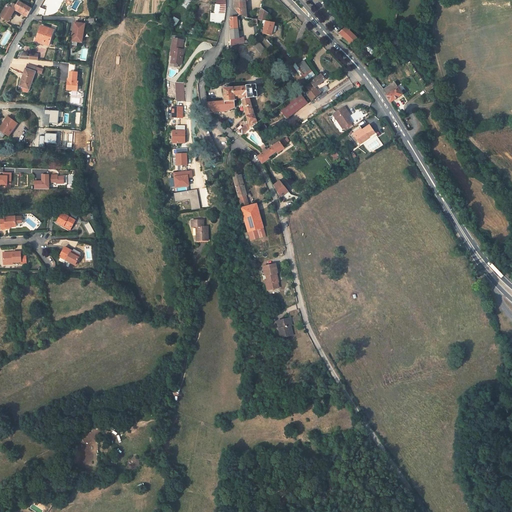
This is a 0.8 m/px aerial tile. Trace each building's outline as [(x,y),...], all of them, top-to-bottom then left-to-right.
[(7,4),(1,17),(9,21),(16,9),(27,16),(32,8),(20,0),(19,0),(17,4),(12,1),(7,4)] [(225,15),(226,12),(226,0),(218,0),(218,14),(225,15)] [(242,15),(248,19),(252,20),(251,15),(249,15),(248,2),(246,2),(246,0),(237,0),(237,10),(242,15)] [(261,19),(260,19),(259,21),(268,23),(269,23),(271,15),(264,10),(261,19)] [(239,19),(232,19),(233,42),(241,41),(241,39),(239,19)] [(85,23),(75,22),(72,40),(82,42),(85,23)] [(266,29),(268,30),(266,36),(275,38),(278,25),(269,23),(268,23),(266,29)] [(36,40),(50,45),(54,29),(42,24),(36,40)] [(351,25),(338,38),(343,43),(346,40),(356,49),(361,44),(358,42),(364,37),(351,25)] [(241,39),(241,41),(233,42),(233,48),(246,47),(246,43),(246,39),(241,39)] [(258,40),(253,45),(261,54),(266,49),(258,40)] [(176,55),(174,65),(184,67),(186,53),(184,52),(186,43),(176,41),(174,55),(176,55)] [(305,59),(296,64),(307,80),(315,75),(305,59)] [(19,86),(30,89),(37,72),(43,74),(44,68),(28,63),(26,67),(19,86)] [(380,69),(374,72),(379,79),(384,75),(380,69)] [(79,71),(70,70),(70,78),(68,78),(67,89),(78,90),(79,80),(78,80),(79,71)] [(324,77),(315,85),(318,89),(322,86),(323,87),(325,85),(325,84),(328,82),(324,77)] [(176,100),(185,101),(184,84),(175,83),(176,100)] [(314,102),(324,94),(322,91),(320,92),(318,89),(315,85),(314,84),(309,88),(311,91),(310,91),(313,95),(311,97),(310,97),(311,98),(314,102)] [(387,92),(390,97),(401,91),(400,89),(401,89),(398,84),(387,92)] [(227,91),(228,104),(238,104),(238,103),(240,103),(240,101),(245,101),(252,100),(260,99),(259,87),(250,88),(250,89),(236,91),(235,90),(227,91)] [(405,97),(401,91),(390,97),(394,104),(405,97)] [(302,93),(281,109),(290,120),(310,104),(302,93)] [(245,103),(252,125),(240,134),(244,138),(258,128),(260,126),(252,100),(245,101),(245,102),(245,103)] [(228,104),(212,104),(212,105),(212,112),(214,114),(228,113),(239,110),(239,109),(238,104),(228,104)] [(186,109),(176,108),(176,119),(186,119),(186,109)] [(60,110),(45,109),(44,114),(50,114),(49,123),(59,123),(60,110)] [(355,126),(351,119),(348,115),(350,113),(348,109),(336,117),(346,132),(355,126)] [(9,116),(0,126),(0,128),(13,138),(23,125),(9,116)] [(218,160),(225,157),(208,124),(201,127),(218,160)] [(377,134),(372,126),(364,131),(363,130),(355,135),(361,143),(369,137),(370,139),(377,134)] [(179,132),(176,132),(176,144),(188,144),(188,132),(188,127),(179,127),(179,132)] [(57,133),(46,132),(45,141),(57,143),(57,133)] [(288,149),(294,145),(293,144),(294,143),(291,138),(271,152),(270,150),(266,153),(267,155),(262,158),(266,166),(273,161),(273,160),(281,154),(282,155),(289,151),(288,149)] [(189,155),(180,156),(180,167),(191,167),(191,160),(190,160),(190,155),(189,155)] [(195,172),(177,175),(179,189),(192,187),(191,180),(195,179),(195,172)] [(245,178),(238,180),(246,210),(253,208),(245,178)] [(292,195),(284,184),(277,188),(283,200),(292,195)] [(195,211),(203,209),(200,191),(177,195),(179,203),(193,201),(195,211)] [(253,208),(246,210),(248,216),(262,212),(260,206),(253,208)] [(61,212),(55,223),(69,230),(75,219),(61,212)] [(265,238),(269,237),(262,212),(248,216),(256,246),(267,243),(265,238)] [(9,217),(0,218),(0,219),(0,229),(10,229),(17,226),(17,223),(23,223),(23,215),(9,215),(9,217)] [(201,228),(202,242),(214,240),(212,227),(209,227),(208,220),(197,221),(198,228),(201,228)] [(60,256),(76,265),(82,254),(66,246),(60,256)] [(21,250),(3,252),(3,264),(27,264),(27,255),(22,255),(21,250)] [(280,275),(282,275),(280,266),(267,269),(269,278),(266,278),(267,283),(269,283),(272,282),(274,292),(283,290),(281,284),(282,284),(280,275)] [(294,327),(292,319),(280,322),(284,339),(293,337),(292,328),(294,327)]
